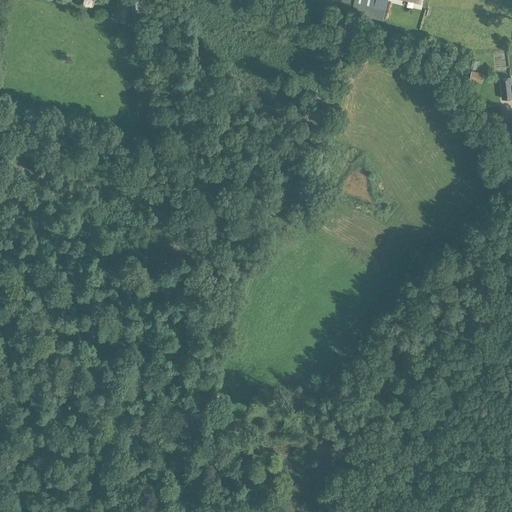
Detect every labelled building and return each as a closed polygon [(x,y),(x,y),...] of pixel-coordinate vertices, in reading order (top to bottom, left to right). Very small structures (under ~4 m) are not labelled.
[(130,0),(134,25),(146,24),(143,0),(130,0)] [(313,0),(352,10),(351,11),(382,19),(387,0),(313,0)] [(153,45),(145,45),(146,49),(146,56),(154,55),(154,49),(153,45)] [(156,71),(135,72),(136,80),(156,79),(156,71)] [(484,74),(474,71),(471,80),(481,83),(484,74)] [(511,97),(511,78),(511,76),(499,77),(502,99),(511,97)]
